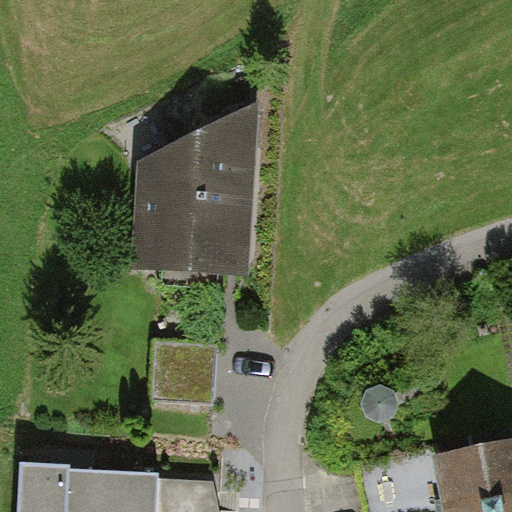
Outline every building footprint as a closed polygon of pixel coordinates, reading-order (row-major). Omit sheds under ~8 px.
[(260,277),(268,106),(154,166),(149,271),(260,277)] [(158,401),(221,407),(227,349),(163,343),(158,401)] [(511,511),(511,442),(461,453),(473,511),(511,511)] [(445,451),(370,464),(378,511),(431,511),(455,508),(445,451)] [(220,511),(214,484),(70,477),(70,466),(21,463),(18,511),(220,511)]
